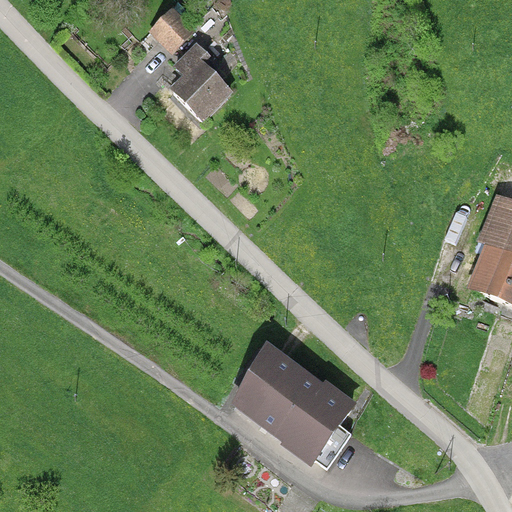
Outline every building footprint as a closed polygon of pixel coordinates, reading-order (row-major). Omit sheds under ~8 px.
[(174,15),(155,35),(174,54),(193,34),(174,15)] [(210,60),(199,49),(175,74),(184,83),(170,98),(200,126),(226,99),(198,72),(210,60)] [(511,199),(497,193),(477,241),(485,244),(467,289),(511,307),(511,199)] [(324,382),(268,342),(227,402),(282,440),(279,445),(312,467),(315,463),(340,426),(357,402),(326,380),(324,382)] [(352,434),(340,426),(315,463),(327,471),(352,434)]
